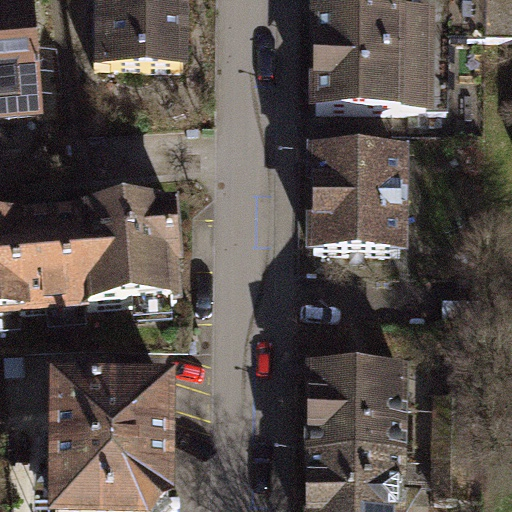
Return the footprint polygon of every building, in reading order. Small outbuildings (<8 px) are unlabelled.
[(36,0),(0,0),(0,131),(47,127),(36,0)] [(91,0),(89,88),(191,90),(193,0),(91,0)] [(478,37),(478,0),(394,0),(395,6),(424,7),(424,37),(478,37)] [(511,0),(478,0),(478,37),(511,37),(511,0)] [(395,6),(309,6),(308,113),(424,113),(424,37),(424,7),(395,6)] [(411,153),(305,152),(304,254),(410,255),(411,153)] [(0,227),(0,319),(178,306),(175,268),(180,267),(176,214),(0,227)] [(398,376),(302,373),(299,454),(396,457),(398,376)] [(60,395),(57,511),(167,511),(170,397),(60,395)] [(428,396),(427,499),(462,499),(464,396),(428,396)] [(393,511),(396,457),(299,454),(297,511),(393,511)]
